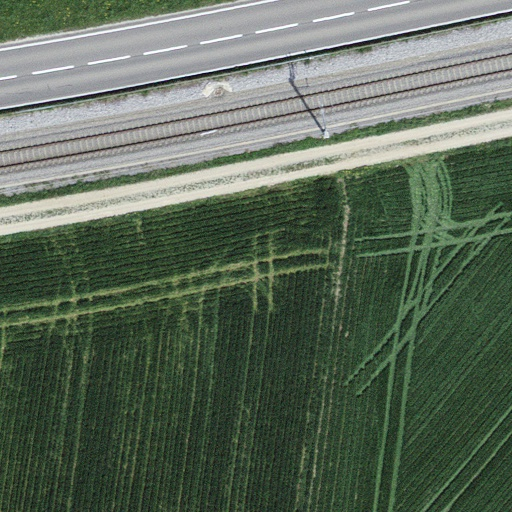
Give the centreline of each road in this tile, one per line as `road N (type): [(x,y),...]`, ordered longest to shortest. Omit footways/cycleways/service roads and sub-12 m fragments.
road 1 (track): [(0,216),(156,195),(511,124)]
road 2 (secondary): [(415,0),(0,74)]
